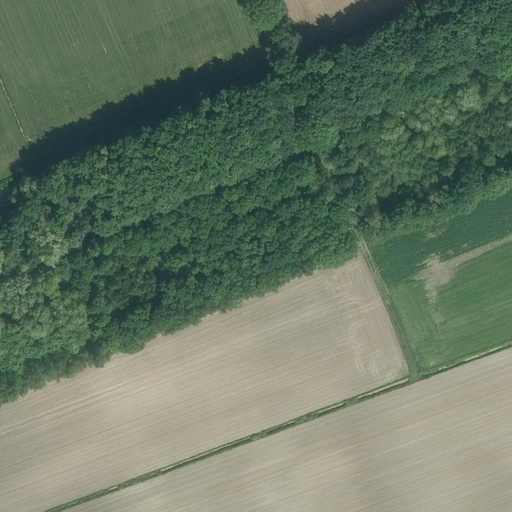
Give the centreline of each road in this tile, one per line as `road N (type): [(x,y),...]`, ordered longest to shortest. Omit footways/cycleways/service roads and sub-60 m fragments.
road 1 (track): [(425,0),(0,184)]
road 2 (track): [(314,136),(0,271)]
road 3 (track): [(511,52),(314,136)]
road 4 (track): [(255,0),(314,136)]
